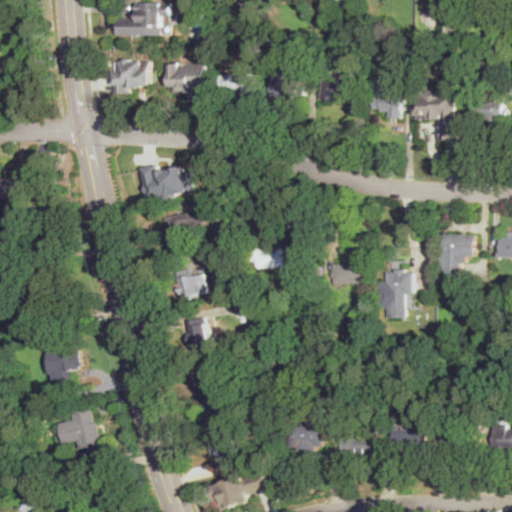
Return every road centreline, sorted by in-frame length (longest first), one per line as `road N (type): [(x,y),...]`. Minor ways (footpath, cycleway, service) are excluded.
road 1 (tertiary): [(511,193),(378,186),(209,139),(87,132)]
road 2 (secondary): [(180,511),(143,388),(87,132)]
road 3 (residential): [(511,503),(331,511)]
road 4 (secondary): [(87,132),(70,0)]
